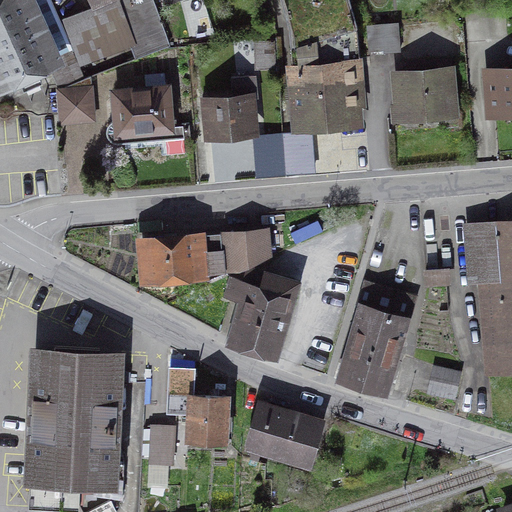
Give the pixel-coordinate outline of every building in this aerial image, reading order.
[(0,0),(0,80),(47,60),(59,86),(83,76),(71,49),(57,55),(32,0),(0,0)] [(107,0),(114,0),(135,58),(169,45),(152,0),(98,0),(100,3),(107,0)] [(258,0),(263,38),(277,36),(268,0),(258,0)] [(281,0),(289,28),(297,126),(357,122),(354,88),(362,87),(357,28),(349,0),(281,0)] [(382,24),(384,52),(400,50),(397,23),(382,24)] [(374,52),(384,52),(382,24),(367,25),(369,53),(374,52)] [(273,39),(253,41),(256,66),(275,65),(273,39)] [(252,63),(232,65),(233,76),(253,75),(252,63)] [(511,69),(489,72),(492,111),(511,108),(511,69)] [(452,109),(448,71),(397,76),(399,104),(393,105),(394,119),(407,118),(407,113),(452,109)] [(90,75),(58,88),(60,121),(93,119),(90,75)] [(115,91),(117,119),(110,122),(106,131),(109,138),(115,142),(165,138),(166,153),(184,152),(183,142),(190,141),(189,122),(181,123),(182,126),(169,127),(166,87),(115,91)] [(249,95),(207,99),(210,134),(252,130),(249,95)] [(257,170),(316,168),(314,128),(256,130),(257,170)] [(481,277),(488,370),(511,368),(511,221),(467,225),(471,278),(481,277)] [(267,256),(265,230),(225,233),(228,271),(239,269),(267,256)] [(222,261),(220,234),(145,240),(148,276),(198,272),(222,261)] [(425,267),(427,283),(446,281),(445,266),(425,267)] [(272,350),(289,293),(236,278),(230,297),(246,302),(235,338),(272,350)] [(359,324),(344,375),(382,386),(395,341),(401,342),(407,319),(405,318),(412,296),(364,282),(352,322),(359,324)] [(36,350),(29,477),(111,480),(117,354),(36,350)] [(433,365),(427,392),(455,398),(461,371),(433,365)] [(190,394),(188,436),(224,437),(227,396),(190,394)] [(257,405),(246,439),(307,458),(318,423),(257,405)] [(152,424),(150,460),(170,462),(172,425),(152,424)]
